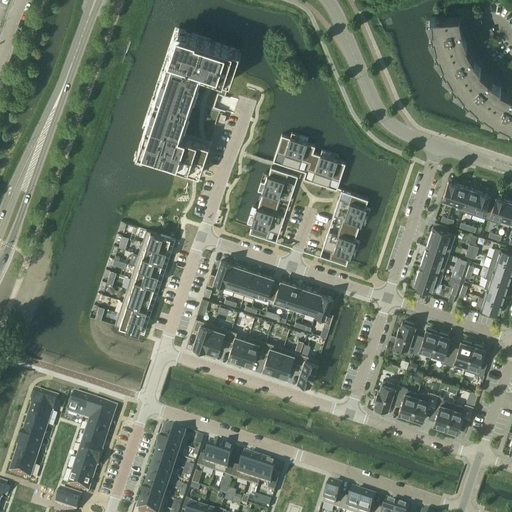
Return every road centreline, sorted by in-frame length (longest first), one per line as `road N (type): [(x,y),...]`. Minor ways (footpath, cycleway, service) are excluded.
road 1 (residential): [(144,407),(462,511)]
road 2 (tertiary): [(0,267),(100,0)]
road 3 (tertiary): [(91,0),(0,225)]
road 4 (residential): [(201,236),(387,298)]
road 5 (residential): [(348,413),(163,352)]
road 6 (unclassified): [(434,145),(380,113),(326,0)]
road 7 (residential): [(387,298),(434,145)]
road 8 (residential): [(480,454),(348,413)]
road 9 (residential): [(245,110),(201,236)]
road 10 (residential): [(387,298),(511,338)]
road 11 (residential): [(201,236),(163,352)]
road 12 (residential): [(348,413),(387,298)]
